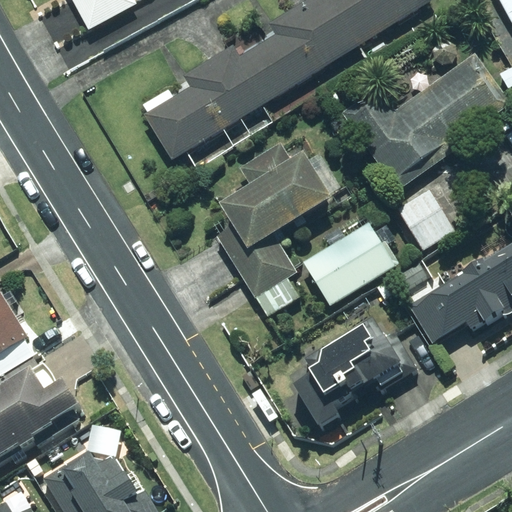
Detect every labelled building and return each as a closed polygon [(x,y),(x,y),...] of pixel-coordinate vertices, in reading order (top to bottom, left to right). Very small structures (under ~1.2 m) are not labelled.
[(68,0),(89,36),(137,10),(131,0),(68,0)] [(171,164),(432,4),(429,0),(317,0),(266,32),(271,40),(246,56),(236,40),(184,72),(197,92),(176,105),(169,93),(139,112),(171,164)] [(392,197),(511,108),(511,106),(505,96),(511,90),(511,77),(507,71),(494,81),(477,59),(398,117),(378,89),(336,121),(392,197)] [(229,229),(214,239),(270,323),(300,303),(288,285),(298,278),(277,247),(333,209),(327,201),(341,192),(320,162),(311,169),(291,138),(237,174),(251,195),(219,216),(229,229)] [(427,192),(392,214),(421,260),(456,238),(427,192)] [(327,310),(397,270),(387,253),(397,247),(387,229),(376,235),(366,217),(324,241),(329,248),(300,265),(327,310)] [(511,254),(446,289),(438,276),(399,296),(430,354),(464,336),(467,341),(506,320),(503,313),(511,308),(511,254)] [(0,304),(0,358),(24,343),(0,304)] [(389,334),(367,348),(321,377),(326,385),(314,393),(293,406),(314,440),(416,375),(389,334)] [(0,464),(80,413),(47,362),(0,392),(0,464)] [(123,432),(90,429),(88,457),(120,460),(123,432)] [(83,459),(41,486),(57,511),(125,511),(146,499),(132,478),(105,494),(83,459)] [(10,511),(3,501),(0,502),(0,511),(10,511)]
